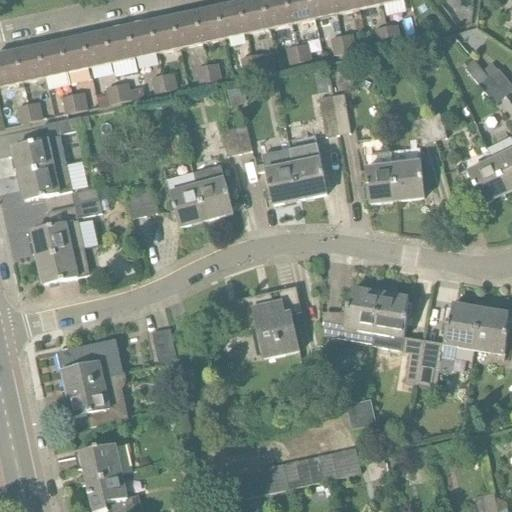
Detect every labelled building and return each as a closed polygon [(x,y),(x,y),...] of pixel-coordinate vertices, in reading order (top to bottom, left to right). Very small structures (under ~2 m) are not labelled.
[(247,36),(270,32),(262,0),(261,0),(240,5),(247,36)] [(262,0),(270,32),(292,27),(286,0),(262,0)] [(286,0),(292,27),(315,22),(309,0),(286,0)] [(309,0),(315,22),(337,17),(333,0),(309,0)] [(333,0),(337,17),(360,12),(357,0),(333,0)] [(357,0),(360,12),(382,7),(380,0),(357,0)] [(225,41),(247,36),(240,5),(218,9),(225,41)] [(202,46),(225,41),(218,9),(195,14),(202,46)] [(180,51),(202,46),(195,14),(173,19),(180,51)] [(157,56),(180,51),(173,19),(151,24),(157,56)] [(135,61),(157,56),(151,24),(128,29),(135,61)] [(390,46),(401,44),(398,27),(387,29),(390,46)] [(113,66),(135,61),(128,29),(106,34),(113,66)] [(379,49),(390,46),(387,29),(375,32),(379,49)] [(467,47),(481,44),(479,30),(464,33),(467,47)] [(90,71),(113,66),(106,34),(83,39),(90,71)] [(346,56),(357,54),(353,37),(342,39),(346,56)] [(68,76),(90,71),(83,39),(61,44),(68,76)] [(334,59),(346,56),(342,39),(331,42),(334,59)] [(45,80),(68,76),(61,44),(38,49),(45,80)] [(301,66),(312,63),(309,47),(297,49),(301,66)] [(23,85),(45,80),(38,49),(16,53),(23,85)] [(290,68),(301,66),(297,49),(286,51),(290,68)] [(0,88),(0,90),(23,85),(16,53),(0,56),(0,88)] [(256,76),(267,73),(263,57),(252,59),(256,76)] [(245,78),(256,76),(252,59),(241,61),(245,78)] [(211,85),(222,83),(219,66),(208,69),(211,85)] [(200,88),(211,85),(208,69),(197,71),(200,88)] [(507,99),(511,94),(511,86),(500,71),(490,79),(507,99)] [(167,95),(178,93),(174,76),(163,78),(167,95)] [(156,97),(167,95),(163,78),(152,81),(156,97)] [(496,108),(507,99),(490,79),(479,88),(496,108)] [(121,105),(132,102),(129,86),(118,88),(121,105)] [(110,107),(121,105),(118,88),(107,91),(110,107)] [(77,115),(88,112),(85,95),(73,98),(77,115)] [(340,137),(351,136),(344,97),(333,98),(340,137)] [(66,117),(77,115),(73,98),(62,100),(66,117)] [(326,140),(340,137),(333,98),(319,101),(326,140)] [(32,125),(43,122),(40,105),(29,107),(32,125)] [(21,127),(32,125),(29,107),(17,110),(21,127)] [(437,144),(447,141),(440,116),(430,119),(437,144)] [(89,118),(81,120),(84,132),(91,131),(89,118)] [(423,148),(437,144),(430,119),(416,123),(423,148)] [(19,177),(55,169),(67,167),(61,139),(84,134),(84,132),(81,120),(41,129),(44,143),(25,147),(25,148),(14,151),(19,177)] [(242,157),(253,154),(247,129),(236,132),(242,157)] [(228,160),(242,157),(236,132),(222,135),(228,160)] [(511,152),(493,162),(508,195),(511,193),(511,152)] [(484,207),(508,195),(493,162),(488,153),(462,165),(461,162),(455,164),(462,178),(460,179),(470,201),(479,197),(484,207)] [(293,166),(300,202),(327,197),(325,186),(326,185),(320,161),(293,166)] [(393,167),(398,204),(424,201),(423,189),(424,189),(421,164),(393,167)] [(274,208),(300,202),(293,166),(266,172),(271,197),(272,197),(274,208)] [(67,167),(55,169),(19,177),(25,203),(36,201),(37,202),(73,194),(67,167)] [(371,207),(398,204),(393,167),(366,171),(368,196),(370,196),(371,207)] [(197,188),(207,223),(233,216),(230,205),(231,205),(221,169),(194,176),(197,188)] [(181,230),(207,223),(197,188),(170,195),(177,219),(178,219),(181,230)] [(99,202),(107,201),(104,190),(72,197),(75,210),(100,204),(99,202)] [(140,194),(146,219),(158,217),(152,191),(140,194)] [(146,219),(140,194),(128,197),(133,222),(146,219)] [(37,261),(73,253),(84,251),(78,223),(103,218),(100,204),(75,210),(49,215),(52,229),(42,231),(42,232),(31,235),(37,261)] [(84,251),(73,253),(37,261),(42,287),(54,285),(54,286),(90,278),(84,251)] [(212,308),(218,339),(252,332),(258,358),(263,357),(264,364),(301,356),(293,316),(302,315),(296,290),(280,294),(282,305),(254,311),(251,300),(212,308)] [(336,340),(373,346),(381,297),(353,292),(350,309),(348,308),(346,316),(340,315),(336,340)] [(381,297),(373,346),(374,346),(376,336),(405,342),(408,319),(406,319),(409,301),(381,297)] [(445,346),(475,351),(481,313),(454,308),(450,325),(448,325),(445,346)] [(481,313),(475,351),(506,356),(509,335),(506,335),(509,317),(481,313)] [(160,370),(178,366),(170,331),(152,335),(160,370)] [(109,380),(124,377),(116,343),(71,353),(62,355),(57,356),(62,377),(106,367),(109,380)] [(417,390),(418,386),(422,358),(409,356),(404,387),(417,390)] [(433,387),(437,388),(440,374),(440,373),(442,362),(422,358),(418,386),(433,388),(433,387)] [(123,381),(124,377),(109,380),(106,367),(62,377),(65,391),(66,390),(73,421),(85,418),(87,428),(126,419),(119,390),(122,386),(123,381)] [(349,420),(374,415),(371,403),(346,408),(349,420)] [(374,416),(349,421),(351,432),(377,427),(374,416)] [(87,486),(124,478),(117,447),(81,455),(87,486)] [(351,479),(362,476),(357,451),(345,454),(351,479)] [(340,481),(351,479),(345,454),(334,456),(340,481)] [(328,484),(340,481),(334,456),(322,459),(328,484)] [(316,486),(328,484),(322,459),(311,461),(316,486)] [(305,489),(316,486),(311,461),(300,464),(305,489)] [(294,491),(305,489),(300,464),(288,466),(294,491)] [(281,494),(294,491),(288,466),(275,469),(281,494)] [(269,497),(281,494),(275,469),(264,472),(269,497)] [(257,499),(269,497),(264,472),(251,474),(257,499)] [(245,502),(257,499),(251,474),(239,477),(245,502)] [(234,504),(245,502),(239,477),(227,480),(234,504)] [(124,478),(87,486),(93,511),(142,511),(139,498),(129,500),(124,478)] [(221,507),(230,505),(234,504),(227,480),(215,482),(221,507)] [(207,510),(220,508),(221,507),(215,482),(202,485),(207,510)]
